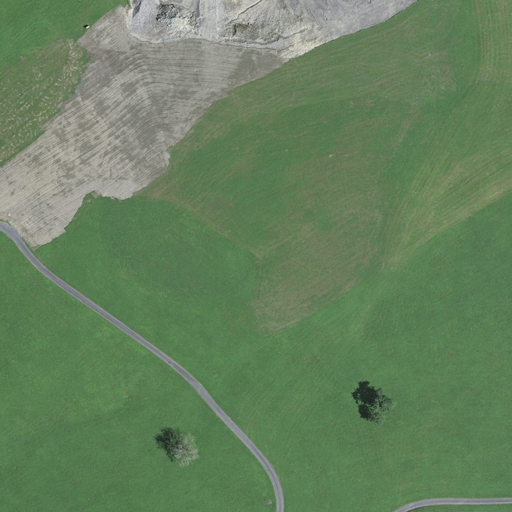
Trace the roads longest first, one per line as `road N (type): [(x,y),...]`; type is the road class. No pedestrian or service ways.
road 1 (track): [(0,221),(43,268),(180,369),(265,462),(279,486),(281,511)]
road 2 (track): [(15,230),(76,170),(111,69),(155,0)]
